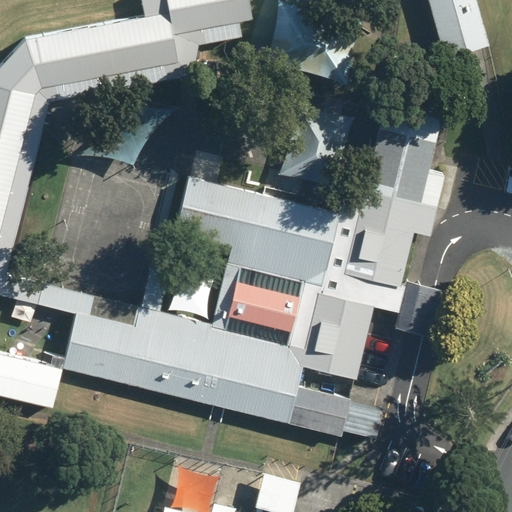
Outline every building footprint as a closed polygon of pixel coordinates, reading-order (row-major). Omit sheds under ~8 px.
[(5,44),(0,62),(0,293),(1,294),(53,102),(207,73),(202,45),(259,34),(252,0),(135,0),(137,14),(5,44)] [(283,0),(280,0),(274,35),(307,41),(303,67),(351,75),(362,14),(283,0)] [(493,47),(478,0),(426,0),(445,61),(493,47)] [(367,108),(302,91),(278,179),(342,197),(367,108)] [(453,139),(386,120),(345,267),(412,286),(453,139)] [(173,174),(70,146),(54,205),(156,233),(173,174)] [(238,187),(193,174),(175,241),(328,284),(346,216),(238,187)] [(305,293),(232,273),(220,319),(293,339),(305,293)] [(312,352),(79,288),(58,366),(291,430),(312,352)] [(359,379),(380,303),(337,291),(316,367),(359,379)] [(61,341),(0,324),(0,376),(47,389),(61,341)] [(308,477),(261,467),(254,501),(301,511),(308,477)] [(235,511),(154,490),(148,511),(235,511)]
